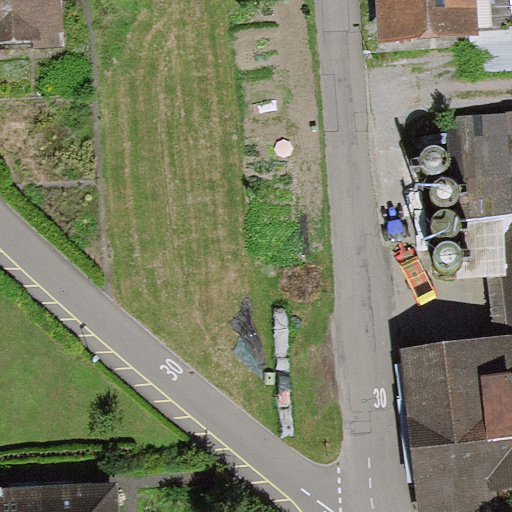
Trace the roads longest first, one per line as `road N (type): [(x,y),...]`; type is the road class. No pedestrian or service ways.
road 1 (residential): [(373,511),(337,0)]
road 2 (residential): [(0,230),(25,260),(336,511)]
